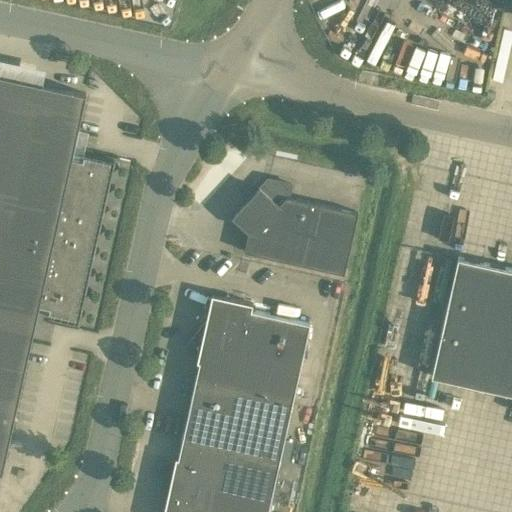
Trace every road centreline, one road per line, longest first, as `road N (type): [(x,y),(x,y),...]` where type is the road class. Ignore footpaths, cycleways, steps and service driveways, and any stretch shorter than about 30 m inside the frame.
road 1 (unclassified): [(64,511),(86,493),(106,442),(158,213),(183,143),(228,72)]
road 2 (unclassified): [(511,134),(228,72)]
road 3 (unclassified): [(0,17),(228,72)]
